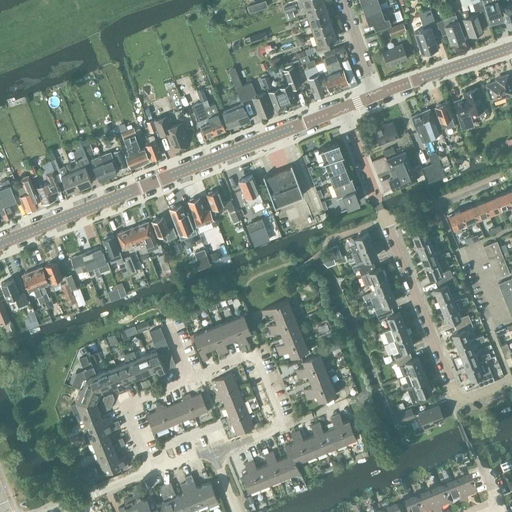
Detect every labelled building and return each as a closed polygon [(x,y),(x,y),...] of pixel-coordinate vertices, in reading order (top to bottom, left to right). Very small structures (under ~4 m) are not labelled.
[(297,0),(301,8),(305,7),(315,4),(314,1),(318,0),(297,0)] [(315,4),(305,7),(307,14),(308,16),(318,13),(317,11),(326,8),(323,0),(318,0),(314,1),(315,4)] [(377,0),(375,0),(362,5),(365,14),(380,9),(377,0)] [(485,9),(481,0),(459,0),(461,5),(472,2),(475,12),(485,9)] [(501,8),(497,0),(481,0),(485,9),(489,24),(504,19),(507,28),(511,26),(511,0),(511,1),(511,4),(506,6),(501,8)] [(256,4),(247,7),(249,14),(259,11),(256,4)] [(286,13),(296,10),(294,4),(284,7),(286,13)] [(318,13),(308,16),(310,24),(311,26),(321,23),(320,20),(330,17),(326,8),(317,11),(318,13)] [(414,31),(422,52),(437,46),(432,31),(438,29),(430,8),(425,10),(418,12),(424,28),(414,31)] [(380,9),(365,14),(368,24),(373,23),(375,27),(383,24),(384,26),(390,24),(389,17),(384,18),(383,19),(380,9)] [(399,9),(392,12),(394,17),(395,22),(402,20),(401,14),(399,9)] [(469,16),(467,9),(461,11),(463,18),(462,19),(469,36),(482,31),(476,14),(469,16)] [(443,20),(436,22),(439,29),(440,28),(442,36),(447,34),(450,42),(455,40),(456,42),(463,39),(463,38),(457,21),(458,20),(456,15),(442,19),(443,20)] [(321,23),(311,26),(314,34),(314,35),(324,32),(324,30),(333,27),(330,17),(320,20),(321,23)] [(388,27),(390,35),(405,30),(402,22),(388,27)] [(324,32),(314,35),(318,45),(315,46),(317,51),(330,47),(327,40),(336,37),(333,27),(324,30),(324,32)] [(265,31),(257,33),(259,39),(267,36),(265,31)] [(382,50),(386,63),(406,57),(401,43),(382,50)] [(270,44),(261,48),(263,53),(272,50),(270,44)] [(343,45),(333,48),(333,49),(335,54),(345,50),(343,45)] [(326,57),(322,58),(327,69),(331,67),(339,87),(348,84),(343,69),(342,69),(339,62),(338,62),(335,54),(333,49),(324,53),(326,57)] [(288,64),(300,60),(297,51),(285,55),(288,64)] [(279,56),(269,60),(271,67),(282,63),(279,56)] [(348,57),(342,59),(351,83),(356,81),(356,80),(348,57)] [(314,59),(307,62),(310,68),(317,65),(314,59)] [(266,61),(260,64),(263,70),(268,68),(266,61)] [(293,66),(283,69),(287,83),(291,82),(293,88),(300,85),(293,66)] [(327,69),(319,72),(319,73),(326,92),(339,87),(331,67),(327,69)] [(319,73),(307,77),(309,82),(315,96),(326,92),(319,73)] [(486,85),(491,101),(511,93),(511,87),(507,74),(498,77),(499,80),(486,85)] [(237,75),(231,77),(235,88),(241,85),(237,75)] [(268,76),(261,78),(265,90),(273,87),(268,76)] [(241,85),(246,100),(252,97),(260,116),(272,111),(265,92),(256,96),(251,82),(241,85)] [(290,83),(269,91),(277,110),(297,103),(290,83)] [(241,85),(235,88),(241,102),(246,100),(241,85)] [(464,97),(454,100),(458,112),(457,113),(462,129),(472,125),(468,110),(469,113),(475,111),(476,114),(477,115),(483,114),(484,112),(483,109),(484,108),(477,87),(462,92),(464,97)] [(225,129),(215,104),(209,105),(207,99),(206,99),(202,88),(196,90),(200,101),(202,101),(214,133),(225,129)] [(202,101),(200,101),(192,105),(204,138),(214,133),(202,101)] [(455,125),(446,102),(434,106),(442,127),(447,125),(448,127),(455,125)] [(222,111),(228,127),(240,122),(241,123),(249,120),(243,103),(222,111)] [(428,106),(419,110),(429,136),(438,133),(428,106)] [(419,110),(409,114),(415,129),(416,129),(420,140),(429,136),(419,110)] [(181,122),(171,127),(167,116),(155,121),(160,135),(167,133),(173,150),(189,143),(181,122)] [(147,122),(150,132),(156,129),(152,120),(147,122)] [(379,144),(397,136),(391,122),(384,125),(373,130),(379,144)] [(114,129),(108,132),(110,137),(116,135),(114,129)] [(129,137),(139,163),(149,159),(144,146),(140,148),(135,134),(129,137)] [(145,143),(151,158),(161,154),(153,134),(148,136),(150,142),(145,143)] [(139,163),(129,137),(124,139),(129,152),(125,154),(130,167),(139,163)] [(90,143),(82,146),(83,147),(84,150),(86,156),(94,153),(90,143)] [(324,160),(341,154),(336,143),(319,149),(324,160)] [(80,157),(69,161),(73,170),(79,187),(91,182),(85,166),(84,166),(83,163),(88,161),(86,156),(84,150),(83,147),(78,149),(77,149),(78,150),(80,157)] [(384,156),(395,152),(393,147),(382,152),(384,156)] [(431,162),(425,164),(431,177),(451,169),(448,160),(440,163),(434,147),(427,150),(431,159),(431,162)] [(121,149),(114,152),(120,168),(127,165),(127,164),(123,154),(121,149)] [(104,167),(108,176),(116,172),(111,159),(113,158),(110,151),(100,155),(105,167),(104,167)] [(405,151),(386,159),(393,177),(389,179),(393,189),(417,179),(405,151)] [(324,160),(324,161),(328,172),(345,166),(341,154),(324,160)] [(94,166),(93,166),(98,179),(108,176),(104,167),(105,167),(100,155),(92,159),(94,166)] [(55,159),(50,161),(55,174),(60,173),(61,175),(61,176),(67,192),(79,187),(73,170),(66,173),(64,166),(59,168),(55,159)] [(33,176),(38,173),(35,165),(29,167),(33,176)] [(264,177),(274,205),(303,194),(292,166),(264,177)] [(345,166),(328,172),(333,184),(350,177),(345,166)] [(53,193),(60,190),(52,170),(45,173),(48,182),(36,186),(42,202),(55,197),(53,193)] [(19,193),(25,209),(38,204),(36,200),(39,199),(29,173),(21,176),(23,183),(16,186),(19,193)] [(251,175),(238,180),(249,205),(262,199),(251,175)] [(0,187),(0,193),(1,195),(0,195),(0,211),(3,218),(12,214),(8,203),(16,200),(12,191),(17,189),(13,177),(12,178),(9,179),(2,182),(3,186),(0,187)] [(337,195),(354,189),(350,177),(333,184),(337,195)] [(222,205),(223,210),(227,208),(233,223),(239,221),(230,200),(223,202),(217,189),(206,193),(213,209),(222,205)] [(342,208),(359,201),(354,189),(337,195),(342,208)] [(511,205),(506,191),(495,196),(500,209),(511,205)] [(500,209),(495,196),(483,200),(488,214),(500,209)] [(199,197),(188,201),(197,225),(211,220),(213,226),(217,224),(215,217),(210,207),(204,209),(199,197)] [(488,214),(483,200),(471,205),(477,218),(488,214)] [(171,208),(170,208),(180,235),(195,229),(188,211),(185,212),(181,204),(176,206),(175,206),(172,207),(171,208)] [(460,210),(465,223),(467,227),(473,225),(471,221),(477,218),(471,205),(460,210)] [(459,225),(465,223),(460,210),(448,214),(453,228),(456,234),(462,232),(459,225)] [(165,232),(168,240),(177,236),(173,226),(168,228),(162,215),(151,220),(157,235),(165,232)] [(417,230),(410,233),(415,244),(428,239),(423,227),(431,224),(436,222),(434,216),(429,219),(415,224),(417,230)] [(148,221),(137,225),(147,251),(158,247),(148,221)] [(137,225),(127,229),(133,244),(138,242),(143,253),(147,251),(137,225)] [(259,228),(249,232),(255,245),(264,241),(259,228)] [(127,229),(117,233),(123,248),(128,246),(130,251),(135,249),(133,244),(127,229)] [(356,242),(348,246),(351,252),(372,244),(367,233),(354,238),(356,242)] [(433,237),(435,242),(443,239),(441,234),(433,237)] [(126,268),(122,259),(113,235),(101,239),(107,254),(110,261),(117,259),(121,270),(126,268)] [(428,239),(415,244),(419,255),(432,250),(428,239)] [(484,251),(498,246),(496,240),(482,246),(484,251)] [(181,243),(174,245),(177,253),(184,250),(181,243)] [(372,244),(351,252),(355,263),(351,265),(354,271),(358,269),(358,270),(372,264),(370,258),(376,256),(372,244)] [(331,247),(336,258),(341,256),(337,245),(331,247)] [(101,246),(91,250),(100,272),(110,268),(111,268),(107,259),(107,260),(101,246)] [(484,251),(486,257),(500,251),(498,246),(484,251)] [(205,249),(195,252),(198,259),(197,259),(200,269),(211,265),(208,255),(205,249)] [(91,250),(81,254),(87,269),(93,266),(96,275),(100,274),(100,272),(91,250)] [(432,250),(419,255),(424,266),(437,261),(432,250)] [(442,260),(450,257),(449,251),(440,255),(442,260)] [(500,251),(486,257),(489,262),(502,257),(500,251)] [(217,252),(209,255),(211,261),(219,258),(217,252)] [(80,254),(70,258),(79,280),(89,276),(80,254)] [(169,268),(164,254),(158,256),(164,270),(169,268)] [(128,275),(136,272),(130,256),(122,259),(126,268),(128,275)] [(502,257),(489,262),(491,267),(505,262),(502,257)] [(59,283),(67,305),(75,302),(64,275),(61,276),(55,261),(45,266),(53,285),(59,283)] [(437,261),(424,266),(428,277),(435,275),(437,280),(451,275),(450,272),(449,269),(441,272),(437,261)] [(505,262),(491,267),(493,273),(507,267),(505,262)] [(372,264),(358,270),(365,286),(365,287),(373,284),(384,279),(385,279),(385,278),(384,274),(381,267),(375,269),(372,264)] [(45,302),(49,300),(46,293),(44,287),(43,288),(41,284),(48,281),(42,267),(32,271),(44,302),(45,302)] [(507,267),(493,273),(495,279),(509,273),(507,267)] [(44,302),(32,271),(21,275),(27,289),(33,287),(35,291),(40,304),(44,302)] [(71,274),(65,276),(71,290),(76,288),(71,274)] [(439,286),(433,289),(437,300),(450,295),(446,283),(453,280),(451,275),(437,280),(439,286)] [(0,283),(7,299),(13,296),(18,307),(28,303),(23,290),(18,292),(13,278),(0,283)] [(499,288),(511,283),(511,280),(511,278),(497,284),(499,288)] [(375,290),(370,291),(371,292),(372,297),(390,290),(385,279),(384,279),(373,284),(375,290)] [(511,283),(499,288),(501,294),(511,289),(511,283)] [(123,286),(117,288),(120,295),(121,297),(127,295),(123,286)] [(117,287),(107,291),(110,299),(120,295),(117,288),(117,287)] [(511,295),(511,289),(501,294),(504,299),(511,295)] [(373,297),(369,299),(376,315),(384,311),(391,308),(388,303),(394,300),(390,290),(372,297),(373,297)] [(371,292),(363,295),(365,300),(369,299),(373,297),(372,297),(371,292)] [(450,295),(437,300),(442,311),(460,304),(461,305),(469,302),(467,297),(459,300),(453,302),(450,295)] [(0,299),(0,322),(9,319),(0,299)] [(274,316),(292,309),(287,299),(261,310),(263,315),(272,311),(274,316)] [(460,304),(442,311),(447,323),(453,320),(455,326),(469,320),(467,314),(460,317),(457,310),(462,308),(461,305),(460,304)] [(384,311),(376,315),(378,320),(384,318),(386,317),(391,328),(403,323),(399,312),(393,314),(391,309),(391,308),(384,311)] [(269,330),(296,319),(292,309),(274,316),(276,322),(267,326),(269,330)] [(34,311),(28,313),(33,327),(39,324),(34,311)] [(360,313),(355,315),(357,321),(363,319),(360,313)] [(189,314),(182,317),(182,318),(185,324),(189,322),(190,318),(189,314)] [(233,318),(243,345),(248,343),(244,334),(250,332),(243,314),(233,318)] [(223,322),(230,340),(236,337),(239,346),(243,345),(233,318),(223,322)] [(282,336),(300,329),(296,319),(269,330),(271,334),(280,331),(282,336)] [(458,331),(451,334),(456,345),(468,340),(464,328),(472,325),(469,320),(455,326),(458,331)] [(213,326),(224,353),(228,351),(224,342),(230,340),(223,322),(213,326)] [(391,329),(384,331),(388,342),(408,334),(403,323),(391,328),(391,329)] [(135,326),(125,330),(128,336),(138,332),(135,326)] [(160,326),(149,331),(151,337),(162,332),(160,326)] [(203,330),(210,348),(215,346),(219,354),(224,353),(213,326),(203,330)] [(505,328),(495,332),(497,336),(507,333),(505,328)] [(277,350),(304,339),(300,329),(282,336),(284,342),(276,346),(277,349),(277,350)] [(210,348),(203,330),(193,334),(203,361),(208,359),(204,350),(210,348)] [(162,332),(151,337),(153,342),(164,337),(162,332)] [(115,334),(109,336),(112,345),(119,342),(115,334)] [(408,334),(388,342),(393,354),(392,354),(394,359),(409,353),(407,348),(412,345),(408,334)] [(474,338),(476,343),(484,340),(482,335),(474,338)] [(164,337),(153,342),(155,347),(166,343),(164,337)] [(304,339),(277,350),(279,355),(288,351),(290,357),(308,350),(304,339)] [(468,340),(456,345),(460,356),(473,351),(468,340)] [(374,341),(366,344),(368,349),(376,347),(374,341)] [(166,343),(155,347),(156,349),(157,353),(169,348),(166,343)] [(507,343),(501,345),(506,358),(511,356),(511,347),(509,348),(507,343)] [(169,348),(157,353),(160,359),(171,354),(169,348)] [(156,349),(146,354),(153,370),(156,369),(159,377),(166,374),(164,369),(162,364),(160,359),(157,353),(156,349)] [(473,351),(460,356),(465,367),(477,362),(473,351)] [(134,352),(123,356),(126,362),(133,378),(143,374),(136,358),(136,357),(134,352)] [(297,374),(324,363),(319,353),(302,360),(304,366),(295,369),(297,374)] [(409,353),(394,359),(396,365),(398,364),(403,376),(405,375),(422,368),(417,357),(411,359),(409,353)] [(136,357),(136,358),(143,374),(153,370),(146,354),(136,357)] [(171,354),(160,359),(162,364),(173,359),(171,354)] [(86,355),(79,358),(83,366),(89,363),(86,355)] [(173,359),(162,364),(164,369),(173,366),(175,365),(173,359)] [(477,362),(465,367),(469,379),(476,376),(478,382),(492,376),(489,371),(485,360),(483,361),(482,360),(477,362)] [(126,362),(116,366),(126,390),(132,387),(129,380),(133,378),(126,362)] [(324,363),(297,374),(299,378),(307,375),(310,380),(328,373),(324,363)] [(77,373),(72,385),(80,389),(97,397),(100,390),(102,389),(95,374),(96,374),(93,366),(77,373)] [(116,366),(106,370),(112,386),(116,385),(119,393),(126,390),(116,366)] [(400,384),(400,385),(401,389),(405,388),(426,380),(422,368),(405,375),(407,380),(408,381),(400,384)] [(96,374),(95,374),(102,389),(102,391),(112,386),(106,370),(96,374)] [(216,395),(237,386),(232,372),(214,379),(218,389),(214,390),(216,395)] [(328,373),(310,380),(312,386),(303,389),(305,394),(332,383),(328,373)] [(426,380),(405,388),(412,404),(427,399),(425,393),(431,391),(426,380)] [(332,383),(305,394),(307,398),(316,394),(318,401),(330,395),(334,394),(336,393),(332,383)] [(225,406),(243,399),(237,386),(216,395),(218,398),(221,397),(225,406)] [(75,402),(70,404),(74,414),(80,412),(95,405),(94,403),(97,397),(80,389),(79,389),(78,391),(74,399),(75,402)] [(185,395),(194,416),(207,410),(200,393),(191,396),(189,393),(185,395)] [(173,403),(180,421),(194,416),(185,395),(181,396),(183,400),(173,403)] [(227,421),(248,413),(243,399),(225,406),(229,416),(225,417),(227,421)] [(159,405),(167,427),(180,421),(173,403),(164,407),(162,404),(159,405)] [(95,405),(80,412),(84,422),(100,415),(96,405),(95,405)] [(167,427),(159,405),(155,407),(156,410),(146,414),(153,432),(167,427)] [(424,427),(442,420),(437,407),(419,414),(424,427)] [(400,421),(413,416),(410,409),(397,414),(400,421)] [(248,413),(227,421),(229,425),(232,424),(236,433),(253,426),(248,413)] [(334,415),(345,442),(356,437),(348,420),(343,422),(339,413),(334,415)] [(100,415),(84,422),(88,432),(112,422),(109,416),(102,419),(100,415)] [(328,428),(335,446),(345,442),(334,415),(330,417),(334,426),(328,428)] [(88,432),(82,434),(86,444),(92,442),(108,435),(107,432),(120,426),(117,420),(112,422),(88,432)] [(314,423),(325,450),(335,446),(328,428),(323,430),(319,421),(314,423)] [(308,436),(315,454),(325,450),(314,423),(310,425),(314,434),(308,436)] [(295,431),(305,458),(315,454),(308,436),(302,438),(299,430),(295,431)] [(288,444),(295,462),(305,458),(295,431),(290,433),(294,442),(288,444)] [(108,435),(92,442),(96,452),(112,445),(108,435)] [(295,462),(288,444),(284,446),(287,455),(282,457),(289,475),(299,471),(295,462)] [(112,445),(96,452),(100,462),(116,455),(113,447),(112,445)] [(511,456),(511,462),(499,468),(502,475),(511,471),(511,449),(509,450),(511,456)] [(268,452),(279,479),(289,475),(282,457),(276,459),(272,451),(268,452)] [(262,465),(269,483),(279,479),(268,452),(263,454),(267,463),(262,465)] [(116,455),(100,462),(104,472),(122,465),(127,462),(128,462),(125,456),(118,459),(116,455)] [(269,483),(262,465),(256,467),(252,459),(248,460),(259,487),(269,483)] [(241,473),(249,491),(259,487),(248,460),(244,462),(247,471),(241,473)] [(191,474),(185,476),(187,482),(186,482),(196,507),(206,503),(200,486),(196,487),(191,474)] [(469,478),(455,483),(464,504),(468,503),(466,499),(476,495),(469,478)] [(92,479),(85,482),(87,487),(95,484),(92,479)] [(170,482),(164,484),(175,511),(182,511),(186,511),(180,494),(179,494),(176,496),(170,482)] [(183,492),(180,494),(186,511),(196,507),(186,482),(180,485),(183,492)] [(210,482),(200,486),(206,503),(208,508),(219,503),(217,498),(210,482)] [(445,487),(442,488),(449,506),(458,502),(460,506),(464,504),(455,483),(445,487)] [(175,511),(164,484),(158,486),(164,500),(160,502),(163,511),(175,511)] [(137,486),(131,489),(134,495),(140,511),(151,511),(146,498),(143,500),(137,486)] [(442,488),(429,494),(435,511),(440,511),(439,510),(449,506),(442,488)] [(435,511),(429,494),(415,499),(420,511),(435,511)] [(119,511),(139,511),(140,511),(134,495),(123,500),(125,504),(124,505),(118,508),(119,511)] [(153,496),(146,498),(151,511),(163,511),(160,502),(159,502),(156,503),(153,496)] [(402,505),(398,506),(400,511),(420,511),(415,499),(402,505)]
